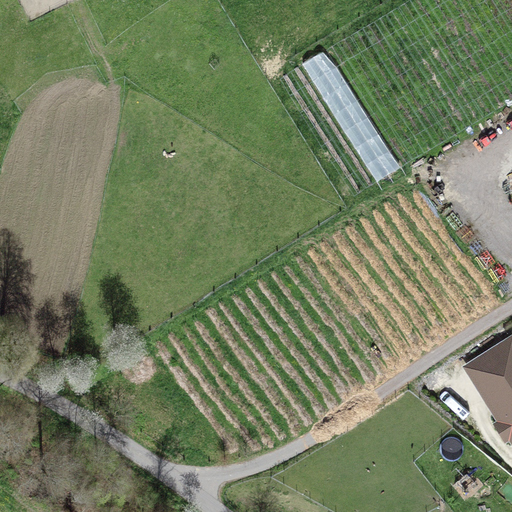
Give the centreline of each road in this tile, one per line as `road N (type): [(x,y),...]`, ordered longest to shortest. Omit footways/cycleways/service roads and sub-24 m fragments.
road 1 (track): [(185,483),(278,456),(511,306)]
road 2 (residential): [(0,372),(107,432),(223,511)]
